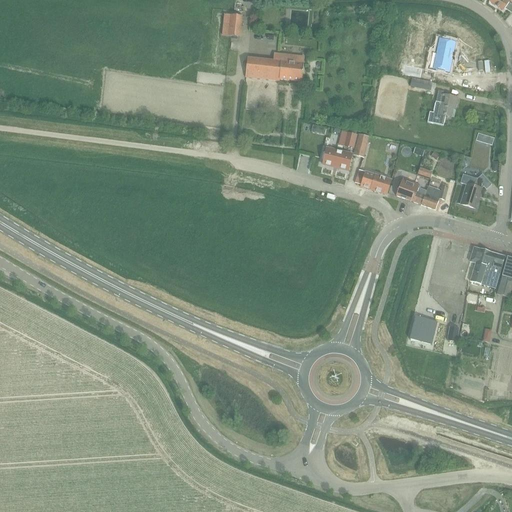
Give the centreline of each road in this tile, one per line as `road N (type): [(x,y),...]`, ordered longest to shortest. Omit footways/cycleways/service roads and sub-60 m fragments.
road 1 (unclassified): [(398,226),(382,203),(232,158),(0,127)]
road 2 (unclassified): [(0,258),(154,348),(204,429),(233,451),(304,474)]
road 3 (primary): [(155,308),(0,222)]
road 4 (primary): [(155,308),(304,378)]
road 5 (primary): [(310,362),(155,308)]
road 6 (primary): [(360,396),(511,441)]
road 7 (primary): [(511,437),(366,380)]
